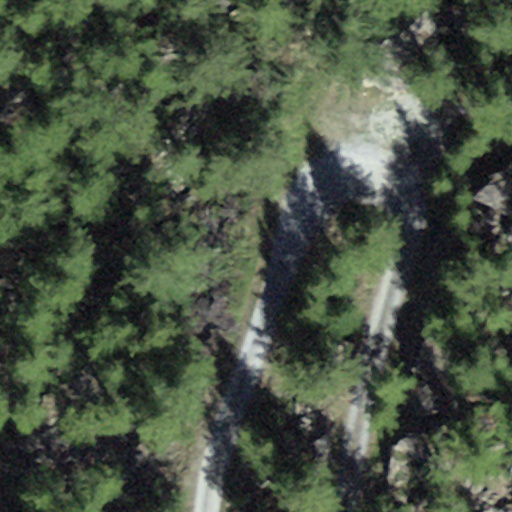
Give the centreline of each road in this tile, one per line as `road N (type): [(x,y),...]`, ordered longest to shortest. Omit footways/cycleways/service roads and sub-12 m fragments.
road 1 (track): [(210,511),(217,450),(301,214),(332,173),(379,156),(410,167)]
road 2 (track): [(348,511),(406,249)]
